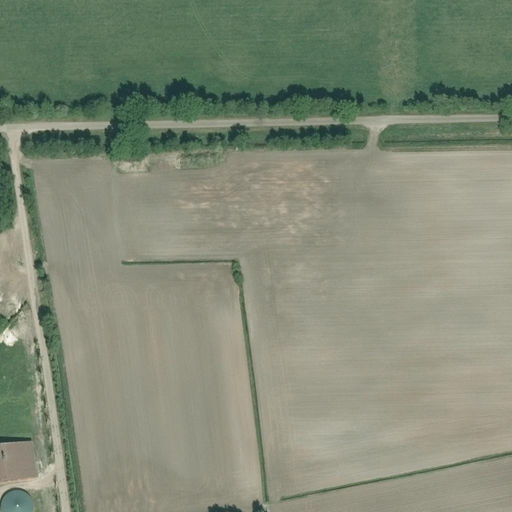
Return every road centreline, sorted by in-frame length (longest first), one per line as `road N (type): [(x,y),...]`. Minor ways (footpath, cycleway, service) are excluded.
road 1 (unclassified): [(511,118),(11,130)]
road 2 (unclassified): [(11,130),(64,511)]
